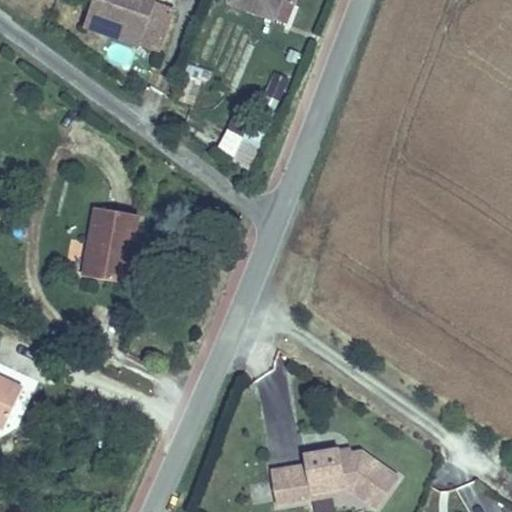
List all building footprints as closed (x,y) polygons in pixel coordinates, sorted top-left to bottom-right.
[(100,0),(90,32),(143,48),(154,12),(157,0),(100,0)] [(238,0),(291,18),(296,0),(238,0)] [(175,19),(154,12),(143,48),(164,55),(175,19)] [(209,141),(234,154),(244,134),(219,121),(209,141)] [(86,269),(129,277),(136,237),(141,204),(98,197),(86,269)] [(136,237),(129,277),(140,279),(147,239),(136,237)] [(20,387),(0,378),(0,421),(4,423),(20,387)] [(307,466),(273,473),(280,507),(315,500),(314,494),(347,488),(354,493),(378,508),(399,476),(362,452),(340,456),(339,450),(305,457),(307,466)] [(347,488),(314,494),(315,500),(354,493),(347,488)]
